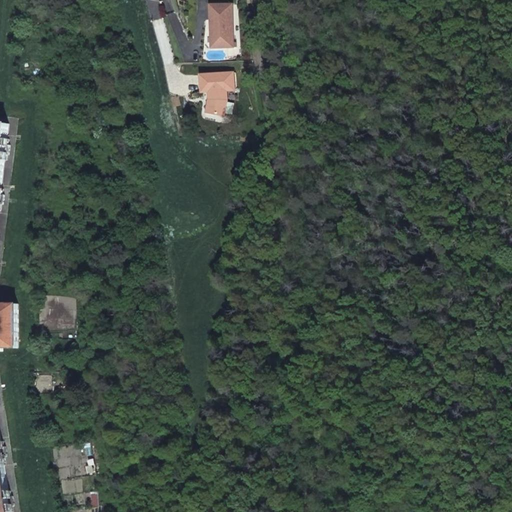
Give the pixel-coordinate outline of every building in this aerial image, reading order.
[(232,2),(212,3),(212,28),(215,28),(215,45),(234,44),(232,2)] [(235,70),(203,73),(204,90),(213,90),(214,94),(213,94),(209,110),(227,114),(230,98),(229,88),(237,88),(235,70)] [(0,202),(10,124),(0,122),(0,202)] [(0,346),(19,346),(19,303),(11,303),(0,302),(0,346)] [(12,511),(0,430),(0,511),(12,511)]
